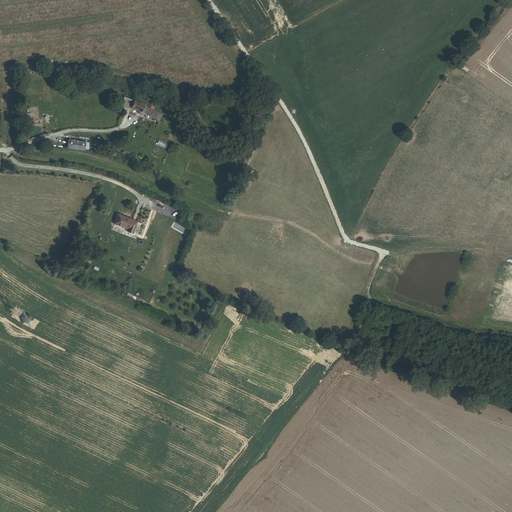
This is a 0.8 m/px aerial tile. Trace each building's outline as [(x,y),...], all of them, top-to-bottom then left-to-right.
[(131,102),(132,99),(125,96),(122,103),(133,108),(135,104),(131,102)] [(145,106),(145,105),(136,101),(132,99),(131,102),(135,104),(133,108),(140,111),(139,113),(142,114),(142,112),(160,120),(163,114),(154,111),(156,107),(153,105),(151,109),(145,106)] [(68,148),(85,150),(86,142),(69,140),(68,148)] [(154,150),(152,155),(161,159),(163,155),(154,150)] [(129,231),(134,233),(138,222),(119,215),(116,224),(129,229),(129,231)]
